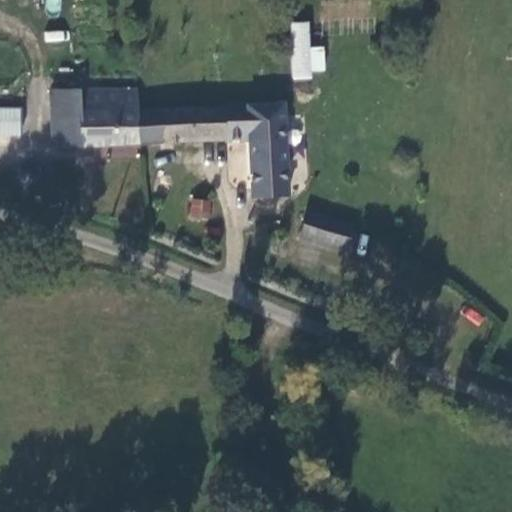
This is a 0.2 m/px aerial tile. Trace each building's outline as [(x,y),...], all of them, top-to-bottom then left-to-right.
[(324,77),(325,46),(309,45),(310,22),(292,21),(290,76),(324,77)] [(67,30),(44,31),(44,42),(68,41),(67,30)] [(52,152),(139,145),(137,112),(121,113),(121,90),(76,93),(54,94),(50,100),(52,152)] [(135,90),(121,90),(121,113),(137,112),(135,90)] [(252,200),(284,199),(281,105),(137,112),(139,145),(247,140),(252,200)] [(18,108),(0,108),(0,138),(20,139),(18,108)] [(207,219),(209,202),(190,201),(189,217),(207,219)] [(299,236),(344,250),(350,226),(305,213),(299,236)] [(477,327),(484,317),(467,304),(460,313),(477,327)]
